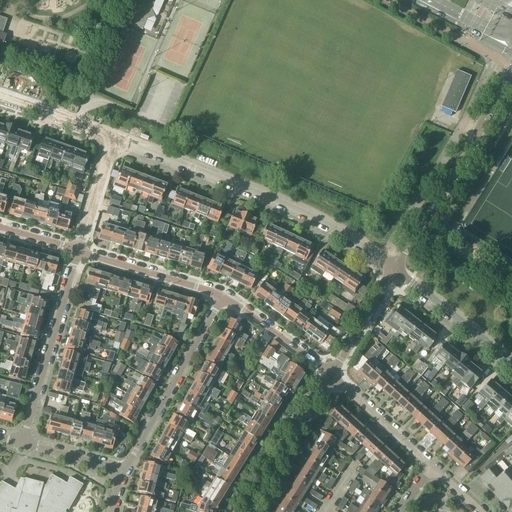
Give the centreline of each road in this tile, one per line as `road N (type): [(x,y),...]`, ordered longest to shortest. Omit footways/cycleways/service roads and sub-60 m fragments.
road 1 (residential): [(393,267),(307,213),(110,136)]
road 2 (residential): [(22,444),(76,249)]
road 3 (residential): [(405,247),(511,76)]
road 4 (residential): [(124,470),(222,296)]
road 5 (residential): [(244,511),(330,374)]
road 6 (residential): [(222,296),(76,249)]
road 7 (residential): [(511,364),(393,267)]
road 8 (residential): [(430,466),(330,374)]
road 9 (residential): [(330,374),(222,296)]
road 10 (residential): [(330,374),(393,267)]
